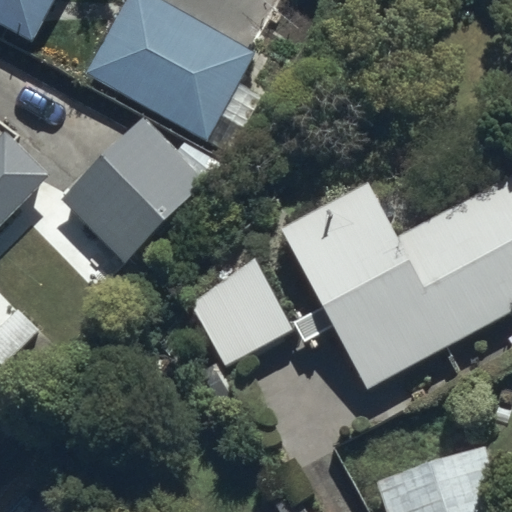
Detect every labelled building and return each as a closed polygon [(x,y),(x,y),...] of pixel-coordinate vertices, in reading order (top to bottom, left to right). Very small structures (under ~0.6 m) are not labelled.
[(0,0),(0,26),(28,41),(50,0),(0,0)] [(125,0),(85,74),(208,140),(258,53),(159,0),(125,0)] [(57,209),(121,269),(203,183),(138,123),(57,209)] [(0,224),(51,173),(5,129),(0,134),(0,224)] [(277,230),(363,391),(511,312),(511,174),(397,236),(368,181),(277,230)] [(227,371),(296,333),(253,256),(184,294),(227,371)] [(373,482),(382,511),(511,511),(511,504),(492,444),(373,482)]
